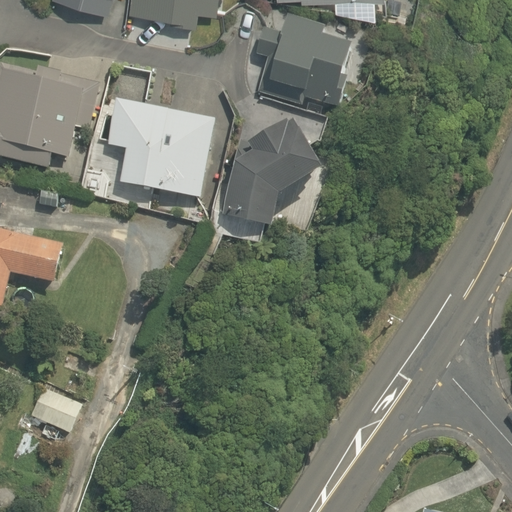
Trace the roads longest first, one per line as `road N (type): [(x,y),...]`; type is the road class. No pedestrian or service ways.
road 1 (secondary): [(413,366),(511,221)]
road 2 (secondary): [(321,511),(413,366)]
road 3 (residential): [(111,390),(66,511)]
road 4 (residential): [(413,366),(511,447)]
